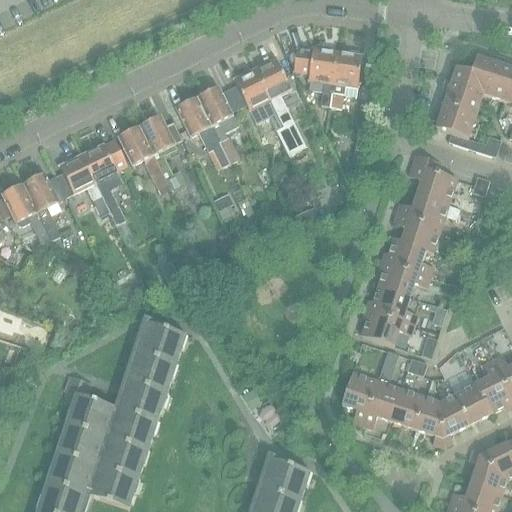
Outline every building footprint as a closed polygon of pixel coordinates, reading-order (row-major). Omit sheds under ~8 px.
[(293,78),(309,80),(308,83),(323,85),(322,95),(332,96),(337,55),(326,54),(326,50),(317,49),(316,53),(312,52),(312,55),(296,53),(293,78)] [(332,96),(330,109),(339,111),(341,96),(357,98),(362,58),(358,58),(357,54),(350,53),(348,57),(337,55),(332,96)] [(482,97),(511,106),(511,70),(476,59),(471,75),(482,97)] [(275,61),(254,71),(270,103),(272,107),(284,130),(277,134),(279,137),(277,138),(287,158),(303,150),(278,99),(291,93),(275,61)] [(451,135),(463,140),(468,141),(482,97),(471,75),(456,70),(435,131),(451,136),(451,135)] [(233,82),(249,114),(255,126),(268,120),(272,127),(274,127),(277,134),(284,130),(272,107),(270,103),(254,71),(233,82)] [(219,89),(197,99),(229,163),(237,160),(225,135),(238,128),(219,89)] [(229,163),(197,99),(175,110),(190,139),(198,135),(217,172),(230,166),(229,163)] [(161,118),(139,128),(153,157),(155,161),(168,185),(172,195),(187,188),(179,173),(173,176),(164,159),(177,152),(175,147),(161,118)] [(153,157),(139,128),(117,139),(131,168),(144,162),(158,190),(168,185),(155,161),(153,157)] [(451,135),(451,136),(448,145),(460,149),(463,140),(451,135)] [(498,151),(501,143),(488,139),(486,147),(498,151)] [(475,143),(468,141),(463,140),(460,149),(472,152),(475,143)] [(103,146),(81,157),(102,199),(105,205),(110,214),(116,227),(123,223),(108,193),(122,186),(116,174),(127,169),(114,142),(103,148),(103,146)] [(472,152),(483,156),(486,147),(475,143),(472,152)] [(483,156),(495,160),(498,151),(486,147),(483,156)] [(102,199),(81,157),(59,168),(68,187),(77,205),(90,199),(96,209),(105,205),(102,199)] [(421,183),(416,196),(448,207),(457,182),(437,176),(440,166),(415,158),(408,178),(421,183)] [(45,175),(23,186),(37,214),(39,218),(51,242),(51,243),(61,239),(46,210),(59,204),(58,202),(65,198),(53,175),(46,178),(45,175)] [(484,199),(489,183),(477,179),(472,195),(484,199)] [(37,214),(23,186),(1,197),(11,218),(15,226),(28,219),(41,247),(51,242),(39,218),(37,214)] [(400,206),(396,216),(440,231),(448,207),(416,196),(412,210),(400,206)] [(11,218),(3,201),(0,201),(0,218),(2,223),(11,218)] [(393,240),(393,242),(432,255),(440,231),(396,216),(393,226),(405,230),(401,243),(393,240)] [(393,242),(385,266),(430,280),(433,270),(420,266),(425,253),(432,256),(432,255),(393,242)] [(385,266),(377,289),(409,300),(414,286),(427,291),(430,280),(385,266)] [(377,289),(369,313),(414,328),(417,318),(405,314),(409,300),(377,289)] [(414,328),(369,313),(361,338),(393,349),(398,334),(411,338),(414,328)] [(146,325),(137,354),(176,367),(181,351),(176,350),(181,336),(146,325)] [(137,354),(127,383),(167,395),(172,380),(167,379),(171,366),(176,367),(137,354)] [(502,359),(493,363),(511,399),(511,367),(508,370),(502,359)] [(423,379),(427,367),(411,361),(407,374),(423,379)] [(488,380),(478,385),(493,415),(511,405),(511,399),(493,363),(483,368),(488,380)] [(352,425),(362,428),(377,384),(352,375),(342,407),(356,412),(352,425)] [(66,425),(107,439),(116,409),(86,400),(91,385),(69,378),(64,393),(75,397),(70,411),(75,413),(71,426),(66,425)] [(127,383),(119,410),(118,411),(157,424),(162,409),(157,407),(161,395),(166,396),(167,395),(127,383)] [(377,384),(362,428),(373,432),(377,419),(390,424),(401,392),(377,384)] [(478,385),(456,396),(471,426),(493,415),(478,385)] [(401,392),(390,424),(410,430),(420,398),(401,392)] [(456,396),(440,404),(443,450),(453,445),(449,437),(471,426),(456,396)] [(420,398),(410,430),(435,439),(432,446),(443,450),(440,404),(420,398)] [(116,409),(107,439),(148,452),(153,438),(148,436),(152,423),(157,425),(157,424),(118,411),(119,410),(116,409)] [(56,453),(56,454),(97,467),(107,439),(66,425),(61,440),(66,442),(62,455),(56,453)] [(107,439),(97,467),(138,481),(143,466),(138,465),(143,452),(148,453),(148,452),(107,439)] [(482,448),(472,453),(507,483),(511,480),(511,447),(510,443),(486,455),(482,448)] [(477,466),(468,491),(500,502),(507,483),(472,453),(469,463),(477,466)] [(47,482),(46,482),(86,495),(85,497),(88,497),(97,467),(56,454),(51,469),(56,471),(52,484),(47,482)] [(271,461),(261,491),(299,503),(304,488),(299,487),(304,474),(309,475),(309,474),(271,461)] [(97,467),(88,497),(129,511),(134,495),(129,493),(133,480),(138,482),(138,481),(97,467)] [(41,511),(36,510),(36,511),(39,511),(79,511),(85,497),(86,495),(46,482),(42,498),(46,499),(42,511),(41,511)] [(261,491),(253,511),(290,511),(294,502),(299,504),(299,503),(261,491)] [(453,495),(450,506),(468,511),(496,511),(500,502),(468,491),(465,500),(453,495)]
